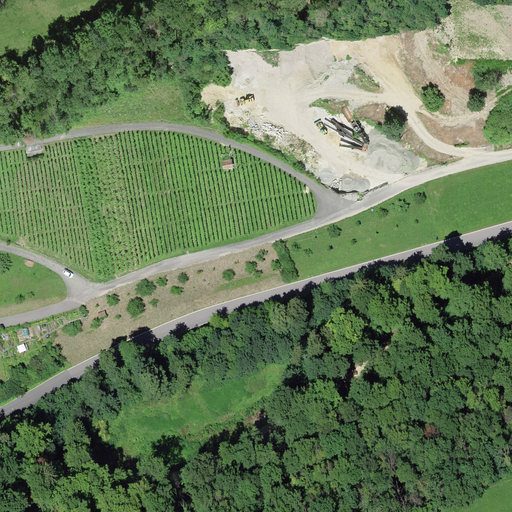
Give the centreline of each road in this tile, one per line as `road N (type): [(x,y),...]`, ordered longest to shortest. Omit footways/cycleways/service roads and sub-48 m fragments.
road 1 (track): [(511,258),(360,379),(193,475),(163,487),(0,488)]
road 2 (tertiary): [(0,417),(180,326),(511,229)]
road 3 (unclassified): [(511,155),(89,297)]
road 4 (track): [(341,215),(318,188),(260,151),(173,125),(90,129),(0,147)]
road 5 (track): [(486,161),(445,152),(396,100),(324,91)]
road 6 (track): [(0,60),(44,55),(158,0)]
